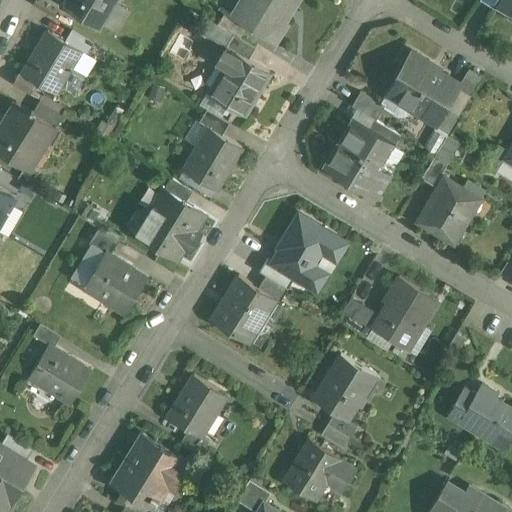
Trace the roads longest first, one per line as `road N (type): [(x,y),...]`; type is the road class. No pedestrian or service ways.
road 1 (residential): [(53,511),(270,162)]
road 2 (residential): [(270,162),(511,303)]
road 3 (residential): [(270,162),(365,0)]
road 4 (residential): [(391,0),(511,68)]
